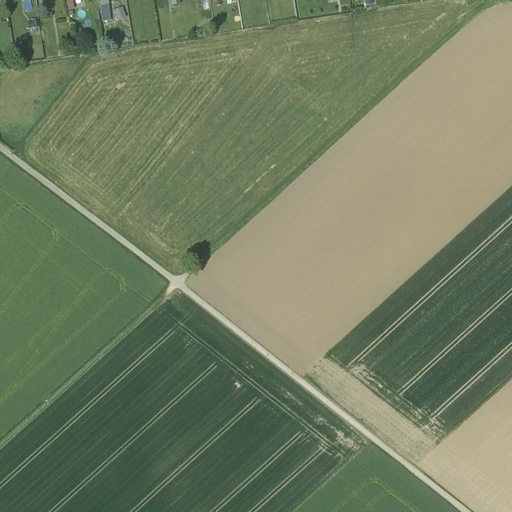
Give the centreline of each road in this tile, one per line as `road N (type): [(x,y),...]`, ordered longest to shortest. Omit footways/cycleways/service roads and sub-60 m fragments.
road 1 (track): [(503,0),(0,447)]
road 2 (track): [(0,149),(462,511)]
